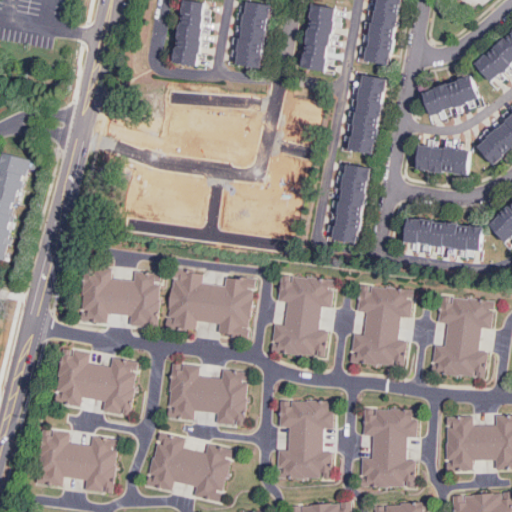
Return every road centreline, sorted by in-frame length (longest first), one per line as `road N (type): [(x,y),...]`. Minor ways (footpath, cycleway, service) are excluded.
road 1 (residential): [(34,325),(254,357),(313,379),(511,396)]
road 2 (secondary): [(114,0),(0,456)]
road 3 (residential): [(353,0),(314,243),(481,270),(511,260)]
road 4 (residential): [(296,0),(280,86),(164,73),(154,62),(163,0)]
road 5 (residential): [(280,86),(256,171),(155,157),(85,129)]
road 6 (residential): [(424,0),(379,257)]
road 7 (residential): [(254,357),(267,286),(259,275),(113,255)]
road 8 (residential): [(162,345),(133,502)]
road 9 (residential): [(270,365),(263,470),(280,511)]
road 10 (residential): [(352,382),(345,485),(365,511)]
road 11 (residential): [(391,191),(465,199),(511,179)]
road 12 (residential): [(403,130),(466,127),(511,91)]
road 13 (residential): [(435,393),(429,462),(441,511)]
